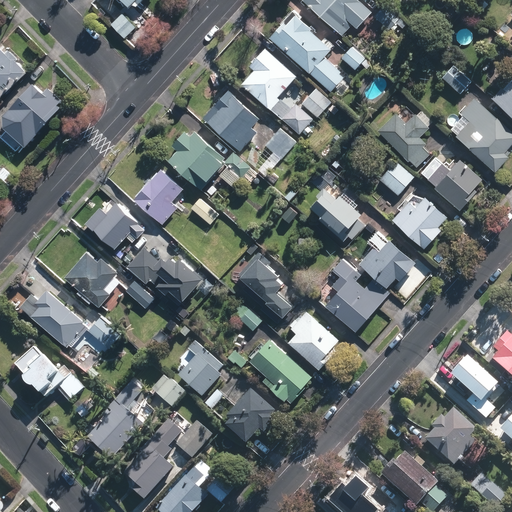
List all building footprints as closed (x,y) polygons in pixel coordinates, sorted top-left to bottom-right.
[(361,0),(305,0),(344,34),(353,24),(358,29),(370,15),(367,12),(370,8),(361,0)] [(490,4),(486,0),(481,0),(474,7),(480,13),(490,4)] [(391,28),(396,21),(404,28),(408,23),(400,15),(387,4),(377,15),(391,28)] [(138,27),(124,13),(113,24),(126,38),(138,27)] [(327,58),(336,48),(297,13),(275,38),(334,90),(347,76),(327,58)] [(1,44),(0,44),(0,101),(29,73),(1,44)] [(343,57),(357,70),(363,64),(366,67),(371,61),(353,46),(343,57)] [(292,109),(281,99),(288,91),(286,90),(300,75),(268,47),(239,78),(272,108),(271,110),(287,124),(289,122),(302,133),(315,119),(298,103),(292,109)] [(473,81),(455,64),(444,77),(462,94),(473,81)] [(58,106),(63,99),(50,87),(45,92),(35,83),(6,115),(7,117),(6,123),(9,126),(8,132),(20,144),(29,133),(35,138),(61,109),(58,106)] [(511,90),(511,91),(506,85),(495,96),(501,102),(511,112),(511,90)] [(333,100),(317,87),(304,103),(320,117),(333,100)] [(254,127),(262,118),(230,89),(205,116),(242,149),(258,131),(254,127)] [(511,153),(511,150),(510,149),(511,147),(511,122),(481,93),(464,111),(473,119),(459,134),(467,142),(496,170),(511,153)] [(422,110),(418,114),(416,112),(407,121),(398,112),(395,115),(381,129),(418,167),(431,154),(424,147),(428,143),(422,136),(431,127),(435,123),(422,110)] [(266,145),(276,152),(261,169),(269,176),(298,141),(295,139),(281,127),(266,145)] [(203,189),(227,164),(229,166),(222,174),(234,186),(252,167),(237,153),(230,160),(198,130),(194,135),(189,130),(175,144),(180,149),(171,159),(203,189)] [(264,155),(254,146),(245,157),(255,165),(264,155)] [(443,166),(434,158),(423,170),(432,178),(443,166)] [(434,181),(439,185),(437,187),(463,210),(480,190),(476,187),(485,177),(463,158),(452,170),(448,165),(434,181)] [(416,176),(398,160),(381,180),(400,195),(416,176)] [(17,178),(5,167),(0,162),(0,184),(6,190),(17,178)] [(136,197),(158,218),(164,223),(182,203),(177,198),(186,187),(164,166),(136,197)] [(347,238),(350,235),(354,239),(355,237),(366,246),(380,230),(370,221),(367,224),(360,218),(364,214),(341,194),(338,198),(324,186),(317,195),(320,199),(313,207),(347,238)] [(450,216),(428,195),(417,205),(411,200),(393,218),(425,249),(445,229),(441,225),(450,216)] [(223,213),(202,196),(193,207),(213,224),(223,213)] [(148,228),(121,203),(114,197),(104,208),(103,207),(89,222),(96,229),(97,228),(118,248),(133,232),(139,237),(148,228)] [(162,231),(154,240),(170,256),(179,246),(162,231)] [(362,262),(389,287),(398,276),(402,280),(419,262),(392,237),(382,248),(378,245),(362,262)] [(100,304),(102,302),(110,310),(116,304),(113,301),(118,295),(113,290),(122,280),(116,274),(120,269),(104,255),(101,258),(90,248),(67,274),(82,288),(80,290),(90,300),(93,297),(100,304)] [(185,298),(209,269),(187,251),(183,256),(175,250),(163,265),(170,271),(163,280),(185,298)] [(248,259),(234,275),(280,313),(294,297),(276,282),(285,271),(260,250),(251,261),(248,259)] [(334,284),(341,290),(328,305),(357,331),(392,293),(375,278),(367,286),(359,279),(362,276),(343,258),(335,268),(342,274),(334,284)] [(134,276),(125,286),(145,303),(154,292),(134,276)] [(23,303),(29,309),(68,345),(88,323),(49,287),(40,297),(34,291),(23,303)] [(241,300),(232,310),(255,330),(264,320),(241,300)] [(291,321),(295,325),(293,327),(299,331),(290,341),(322,369),(334,354),(331,351),(342,339),(309,309),(302,317),(298,314),(291,321)] [(121,334),(100,315),(89,327),(110,346),(121,334)] [(511,329),(511,328),(495,345),(500,350),(494,357),(511,373),(511,329)] [(304,384),(313,375),(272,335),(251,357),(267,373),(263,377),(286,398),(288,396),(293,400),(306,386),(304,384)] [(179,373),(204,395),(224,373),(220,370),(224,365),(196,340),(189,347),(196,353),(179,373)] [(61,369),(37,346),(17,363),(28,374),(28,375),(28,376),(28,377),(28,378),(28,379),(29,379),(29,380),(29,381),(30,381),(30,382),(31,382),(31,383),(32,383),(33,384),(34,384),(35,385),(36,385),(37,385),(48,396),(60,384),(74,398),(87,384),(66,364),(61,369)] [(234,347),(227,356),(242,368),(249,360),(234,347)] [(498,382),(467,355),(451,372),(474,393),(468,400),(486,417),(495,407),(484,398),(498,382)] [(165,371),(151,388),(173,407),(188,391),(165,371)] [(109,407),(113,410),(89,435),(114,459),(147,425),(134,413),(151,395),(135,380),(109,407)] [(279,416),(275,413),(278,410),(253,387),(229,412),(233,416),(227,422),(248,442),(264,424),(268,428),(279,416)] [(235,404),(218,388),(205,401),(222,417),(235,404)] [(456,464),(461,459),(471,469),(480,460),(469,450),(479,440),(473,434),(479,428),(454,407),(447,414),(444,412),(433,424),(436,427),(427,436),(456,464)] [(511,415),(501,428),(511,437),(511,415)] [(127,470),(141,482),(145,486),(140,492),(148,498),(176,465),(165,456),(173,448),(171,446),(185,430),(171,418),(127,470)] [(214,432),(197,418),(178,442),(194,456),(214,432)] [(422,502),(431,511),(432,511),(451,492),(405,450),(384,472),(419,505),(422,502)] [(164,511),(197,511),(196,511),(201,505),(199,504),(209,494),(204,489),(212,480),(196,465),(158,505),(164,511)] [(507,491),(482,470),(471,483),(496,504),(507,491)] [(235,488),(220,475),(207,488),(222,502),(235,488)] [(393,511),(399,506),(373,482),(357,498),(360,501),(348,511),(393,511)]
